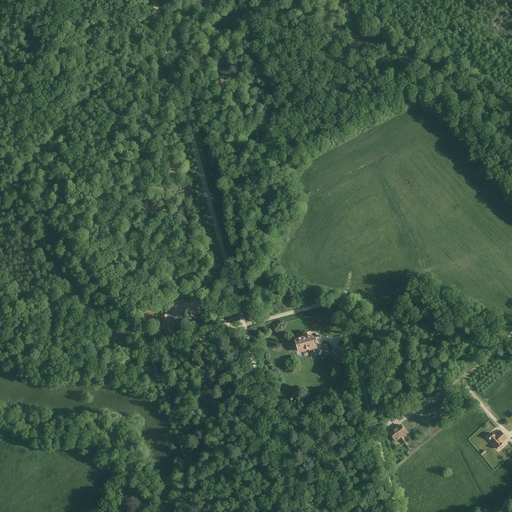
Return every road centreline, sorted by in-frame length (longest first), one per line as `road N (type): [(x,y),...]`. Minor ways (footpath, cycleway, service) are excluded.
road 1 (track): [(244,324),(153,0)]
road 2 (track): [(244,324),(338,302),(398,511)]
road 3 (track): [(0,157),(151,350)]
road 4 (track): [(244,324),(294,511)]
road 5 (track): [(151,350),(88,356),(0,284)]
road 6 (track): [(511,331),(459,378),(511,439)]
